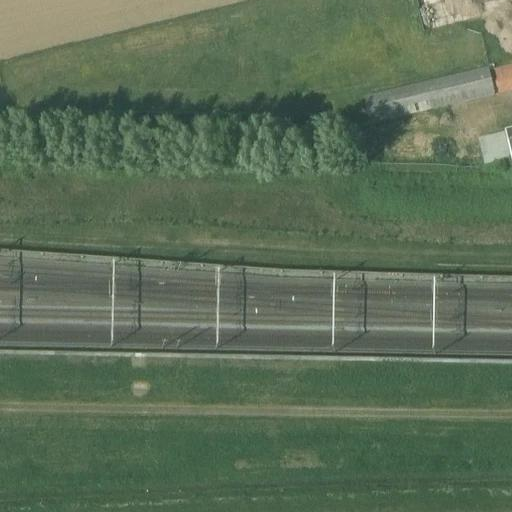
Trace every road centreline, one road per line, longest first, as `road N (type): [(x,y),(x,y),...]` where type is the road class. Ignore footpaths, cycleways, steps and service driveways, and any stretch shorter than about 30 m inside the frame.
road 1 (track): [(511,225),(348,217),(324,148),(296,131),(0,127)]
road 2 (track): [(511,261),(259,259),(0,238)]
road 3 (track): [(511,416),(0,410)]
